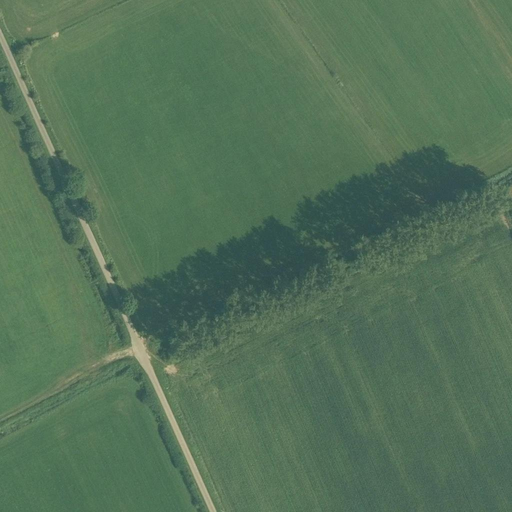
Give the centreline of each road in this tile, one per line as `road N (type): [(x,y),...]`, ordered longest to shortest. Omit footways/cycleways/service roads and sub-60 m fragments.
road 1 (unclassified): [(211,511),(0,39)]
road 2 (track): [(0,417),(138,347)]
